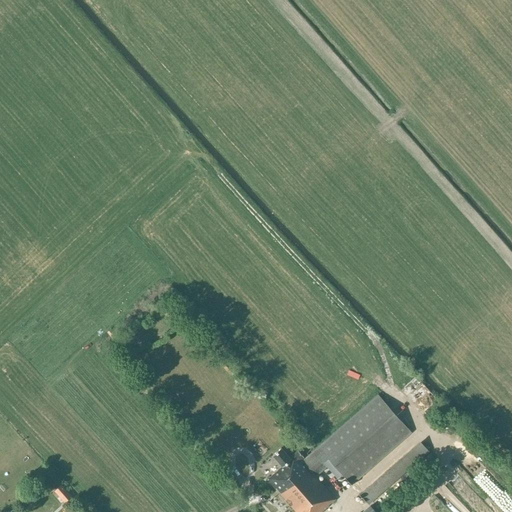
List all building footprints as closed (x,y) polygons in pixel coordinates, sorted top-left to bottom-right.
[(399,390),(413,406),(429,392),(414,376),(399,390)] [(378,394),(301,462),(315,477),(326,467),(336,478),(342,473),(351,483),(410,431),(378,394)] [(369,504),(429,452),(420,441),(360,493),(369,504)] [(320,511),(335,499),(315,477),(301,462),(300,461),(303,458),(298,451),(290,458),(281,448),(272,455),(282,466),(273,474),(270,471),(264,476),(295,511),(320,511)] [(60,483),(52,490),(62,503),(71,496),(60,483)]
